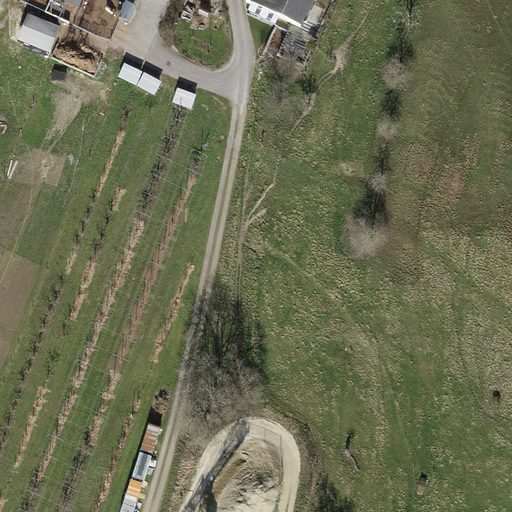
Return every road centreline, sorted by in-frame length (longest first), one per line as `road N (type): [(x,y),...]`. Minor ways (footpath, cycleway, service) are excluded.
road 1 (track): [(243,97),(188,390),(152,511)]
road 2 (track): [(187,511),(226,436),(253,425),(277,432),(292,453),(288,511)]
